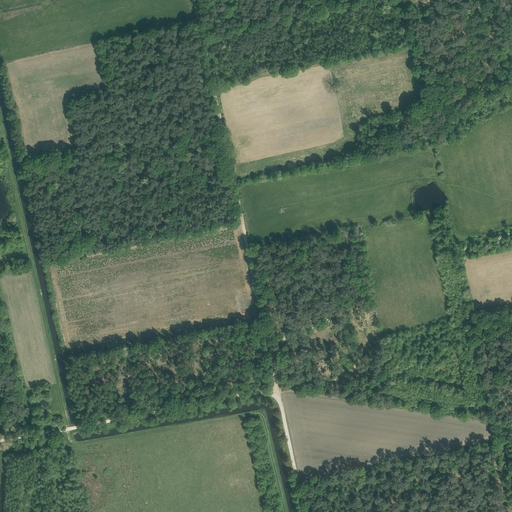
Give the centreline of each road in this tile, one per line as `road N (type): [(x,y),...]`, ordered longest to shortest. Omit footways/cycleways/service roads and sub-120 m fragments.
road 1 (track): [(66,428),(78,444),(257,413),(285,511)]
road 2 (track): [(278,391),(0,440)]
road 3 (track): [(66,428),(10,168)]
road 4 (track): [(278,391),(511,424)]
road 5 (track): [(239,217),(193,0)]
road 6 (track): [(278,391),(239,217)]
road 7 (track): [(303,511),(278,391)]
